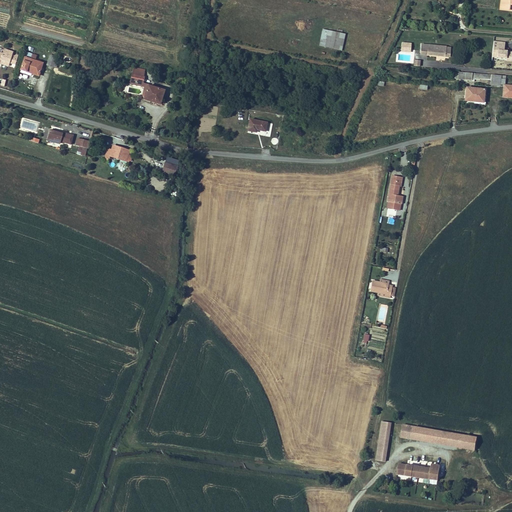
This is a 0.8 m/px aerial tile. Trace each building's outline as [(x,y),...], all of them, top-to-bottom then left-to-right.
[(511,0),(501,0),(501,9),(511,10),(511,0)] [(345,34),(323,29),(320,45),(342,51),(345,34)] [(493,50),(504,51),(505,43),(494,42),(493,50)] [(446,47),(421,44),(420,54),(437,56),(437,54),(439,54),(439,56),(445,56),(446,47)] [(0,56),(5,58),(11,60),(14,51),(12,50),(10,52),(7,51),(8,48),(0,45),(0,56)] [(41,51),(39,60),(44,62),(47,52),(41,51)] [(21,54),(18,66),(27,69),(31,70),(35,59),(21,54)] [(126,71),(125,80),(136,82),(138,73),(126,71)] [(506,76),(491,75),(491,80),(491,82),(490,85),(494,85),(501,86),(501,85),(501,78),(505,79),(506,76)] [(144,84),(140,97),(155,102),(159,89),(144,84)] [(511,96),(511,95),(511,85),(504,85),(503,97),(511,97),(511,96)] [(467,88),(465,100),(483,102),(485,89),(467,88)] [(240,116),(238,128),(247,129),(248,126),(256,127),(257,119),(240,116)] [(65,134),(42,127),(39,135),(51,138),(51,136),(63,139),(65,134)] [(100,143),(100,144),(121,150),(122,145),(106,140),(106,143),(104,144),(100,143)] [(121,150),(100,144),(98,151),(103,153),(104,150),(120,156),(121,150)] [(170,164),(157,161),(155,166),(168,170),(170,164)] [(402,180),(392,178),(388,199),(389,199),(396,200),(395,209),(399,210),(400,207),(401,207),(402,201),(403,201),(404,193),(399,192),(399,188),(401,188),(402,180)] [(396,200),(389,199),(388,205),(389,205),(388,208),(395,209),(396,200)] [(388,285),(389,282),(382,281),(382,284),(372,282),(370,292),(378,294),(377,297),(389,299),(390,297),(392,297),(393,289),(391,289),(392,287),(389,286),(389,285),(388,285)] [(382,421),(376,460),(385,462),(391,423),(382,421)] [(412,438),(426,441),(428,428),(419,427),(404,425),(402,437),(412,438)] [(428,428),(426,441),(456,447),(458,434),(428,428)] [(458,434),(456,447),(474,450),(476,449),(478,437),(458,434)] [(398,464),(396,474),(417,477),(438,481),(440,467),(431,466),(431,468),(398,464)]
